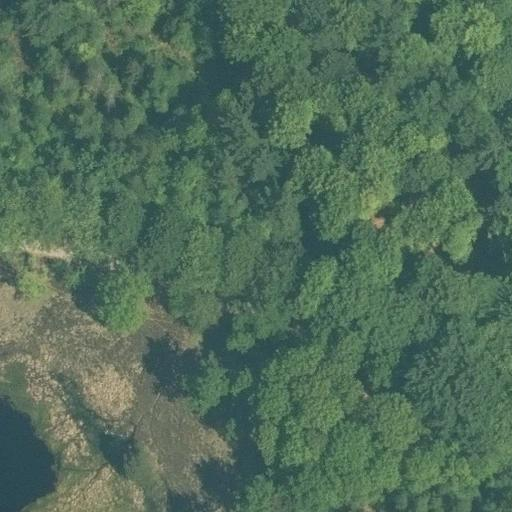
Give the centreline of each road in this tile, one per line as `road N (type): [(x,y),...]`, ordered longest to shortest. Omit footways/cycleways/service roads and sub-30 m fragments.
road 1 (unclassified): [(511,411),(210,297),(0,245)]
road 2 (track): [(240,511),(200,246)]
road 3 (track): [(460,0),(511,109)]
